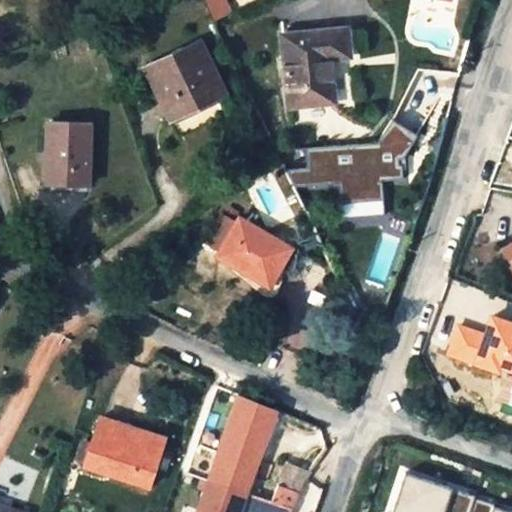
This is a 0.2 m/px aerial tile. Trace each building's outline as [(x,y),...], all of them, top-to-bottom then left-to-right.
[(224,0),(206,0),(217,22),(232,15),(224,0)] [(420,0),(420,3),(448,9),(450,0),(420,0)] [(345,26),(283,33),(291,105),(332,100),(328,56),(348,54),(345,26)] [(202,45),(159,67),(174,99),(165,104),(175,124),(228,98),(202,45)] [(149,71),(165,104),(174,99),(159,67),(149,71)] [(417,135),(392,119),(377,143),(278,150),(298,190),(337,187),(340,207),(383,202),(381,183),(403,182),(402,158),(417,135)] [(90,126),(48,126),(47,185),(89,186),(90,126)] [(383,202),(340,207),(341,221),(384,217),(383,202)] [(296,251),(244,218),(220,255),(272,289),(296,251)] [(511,242),(501,251),(511,266),(511,242)] [(486,336),(458,326),(448,356),(511,377),(511,323),(492,316),(486,336)] [(207,482),(243,494),(275,411),(238,395),(207,482)] [(85,472),(106,478),(109,469),(153,481),(162,444),(99,426),(85,472)] [(287,466),(273,504),(292,510),(299,489),(314,467),(306,463),(301,471),(287,466)] [(151,490),(153,481),(109,469),(106,478),(151,490)] [(469,511),(475,497),(475,496),(405,472),(391,511),(469,511)] [(243,494),(207,482),(200,480),(197,489),(203,491),(195,511),(237,511),(239,508),(243,494)] [(249,511),(270,511),(273,504),(243,494),(239,508),(249,511)] [(475,497),(469,511),(511,511),(494,506),(495,504),(475,497)] [(0,511),(27,511),(29,510),(0,500),(0,511)]
